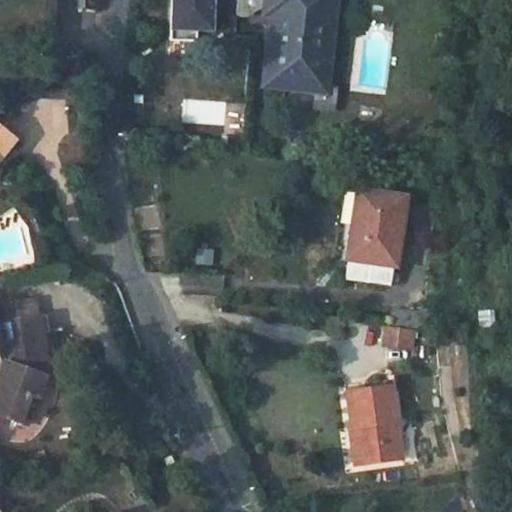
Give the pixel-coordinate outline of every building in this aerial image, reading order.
[(172,0),(170,37),(192,38),(193,28),(209,30),(211,0),(172,0)] [(327,19),(329,0),(263,0),(262,12),(270,12),(261,84),(311,90),(320,18),(327,19)] [(319,92),(327,19),(320,18),(311,90),(319,92)] [(0,190),(0,165),(4,161),(12,169),(38,142),(9,114),(0,123),(0,200),(5,195),(0,190)] [(367,263),(362,288),(405,295),(412,271),(421,201),(372,193),(366,231),(373,231),(367,263)] [(212,263),(213,249),(195,247),(194,262),(212,263)] [(222,292),(223,275),(181,274),(181,291),(222,292)] [(40,305),(2,311),(5,328),(43,321),(40,305)] [(481,327),(495,326),(494,309),(480,310),(481,327)] [(10,366),(0,397),(0,419),(34,430),(51,383),(37,379),(36,367),(52,363),(50,342),(55,341),(52,324),(43,321),(5,328),(10,366)] [(384,324),(381,345),(414,351),(418,329),(384,324)] [(386,386),(343,391),(349,425),(355,424),(361,465),(397,459),(386,386)] [(355,424),(349,425),(354,466),(361,465),(355,424)]
